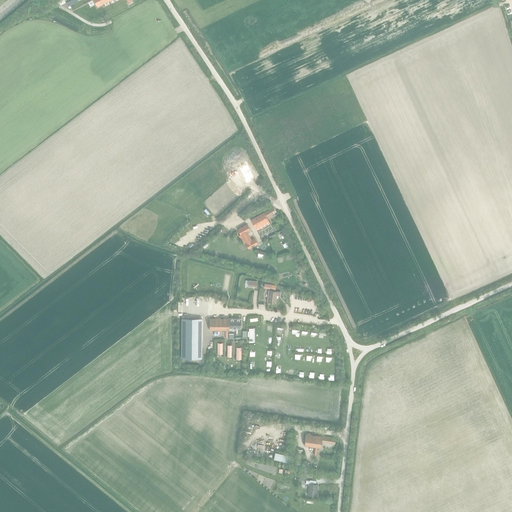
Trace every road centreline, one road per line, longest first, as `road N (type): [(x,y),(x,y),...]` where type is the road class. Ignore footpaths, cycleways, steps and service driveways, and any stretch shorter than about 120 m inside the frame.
road 1 (unclassified): [(347,339),(233,100),(166,0)]
road 2 (unclassified): [(511,283),(370,347)]
road 3 (unclassified): [(353,371),(338,511)]
